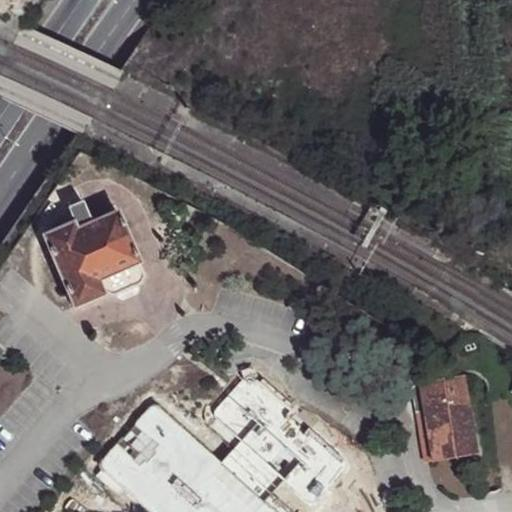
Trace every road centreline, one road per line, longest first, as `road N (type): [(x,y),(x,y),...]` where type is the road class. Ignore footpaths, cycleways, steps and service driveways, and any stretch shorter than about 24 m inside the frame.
road 1 (secondary): [(0,195),(136,0)]
road 2 (secondary): [(92,0),(0,125)]
road 3 (motorway): [(75,0),(0,115)]
